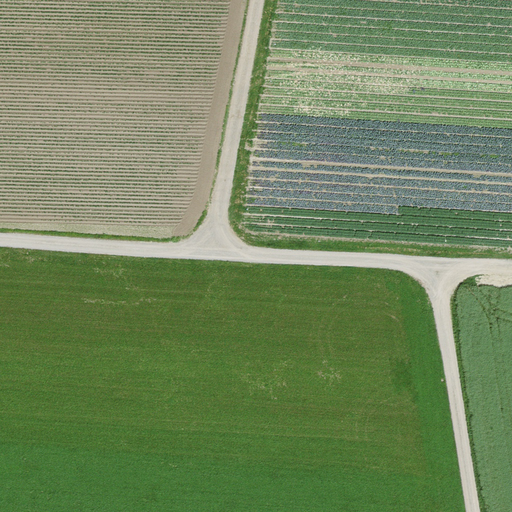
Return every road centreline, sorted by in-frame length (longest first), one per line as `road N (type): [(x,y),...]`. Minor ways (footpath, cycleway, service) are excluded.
road 1 (track): [(511,269),(0,233)]
road 2 (track): [(217,245),(260,0)]
road 3 (track): [(474,511),(441,266)]
